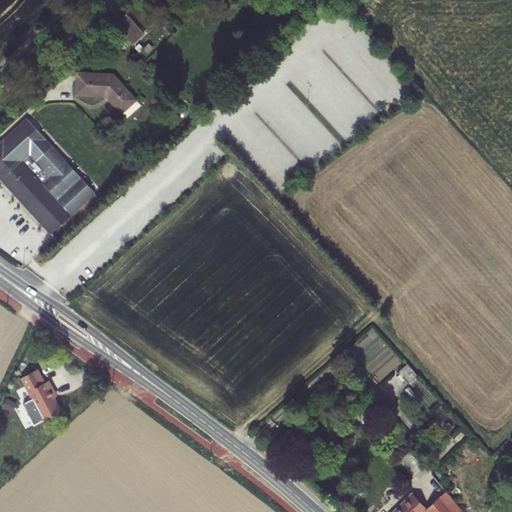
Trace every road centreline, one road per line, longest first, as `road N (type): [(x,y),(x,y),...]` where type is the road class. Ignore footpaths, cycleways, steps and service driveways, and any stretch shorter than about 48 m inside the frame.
road 1 (unknown): [(38,294),(276,75)]
road 2 (secondary): [(315,511),(144,377)]
road 3 (secondary): [(144,377),(60,307),(7,279)]
road 4 (secondary): [(7,279),(45,315),(144,377)]
